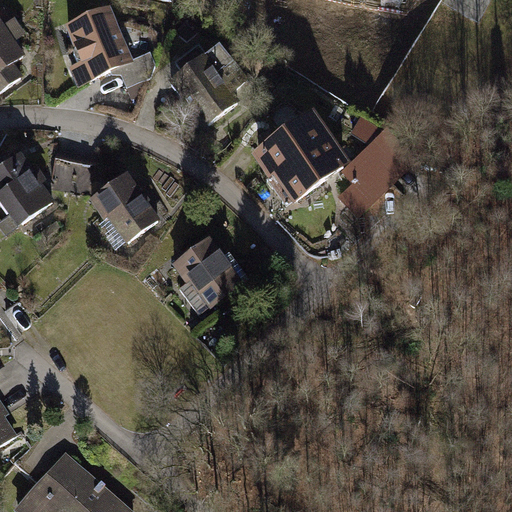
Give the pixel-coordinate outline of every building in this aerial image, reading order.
[(109,12),(64,31),(78,65),(68,69),(77,89),(118,71),(132,66),(109,12)] [(0,21),(0,77),(15,67),(27,58),(16,44),(27,37),(16,22),(5,29),(0,21)] [(132,66),(118,71),(126,91),(159,77),(151,58),(132,66)] [(205,62),(172,85),(205,131),(238,108),(230,97),(246,86),(232,68),(217,79),(205,62)] [(15,67),(0,77),(0,94),(24,78),(15,67)] [(309,117),(253,163),(294,212),(339,176),(350,166),(309,117)] [(342,199),(358,219),(400,184),(395,178),(411,166),(386,136),(350,166),(339,176),(352,191),(342,199)] [(56,188),(94,192),(98,161),(60,157),(56,188)] [(12,160),(0,166),(0,235),(6,245),(49,218),(12,160)] [(114,182),(74,208),(112,266),(152,240),(114,182)] [(197,248),(153,280),(192,333),(236,301),(197,248)] [(0,457),(5,454),(2,451),(18,440),(5,421),(11,418),(0,401),(0,457)] [(114,511),(57,461),(10,511),(114,511)]
